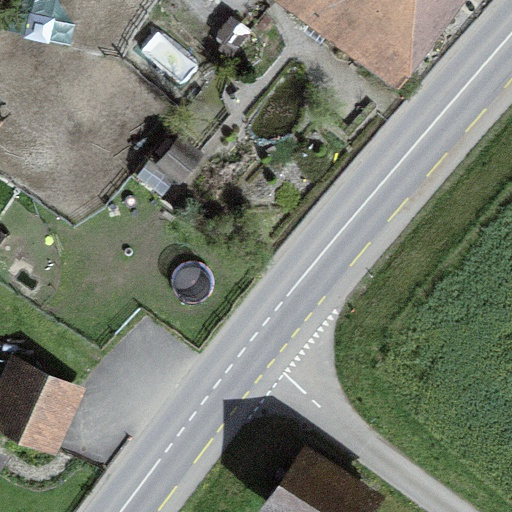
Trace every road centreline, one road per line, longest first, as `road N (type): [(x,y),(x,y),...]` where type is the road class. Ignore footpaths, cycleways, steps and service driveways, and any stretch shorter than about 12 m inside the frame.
road 1 (secondary): [(511,51),(209,398),(122,511)]
road 2 (track): [(240,363),(431,511)]
